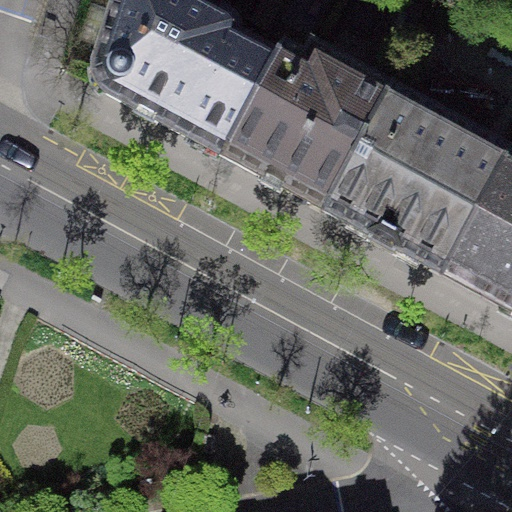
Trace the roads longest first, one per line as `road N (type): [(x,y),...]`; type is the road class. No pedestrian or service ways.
road 1 (tertiary): [(0,166),(481,426)]
road 2 (residential): [(331,511),(414,496),(481,426)]
